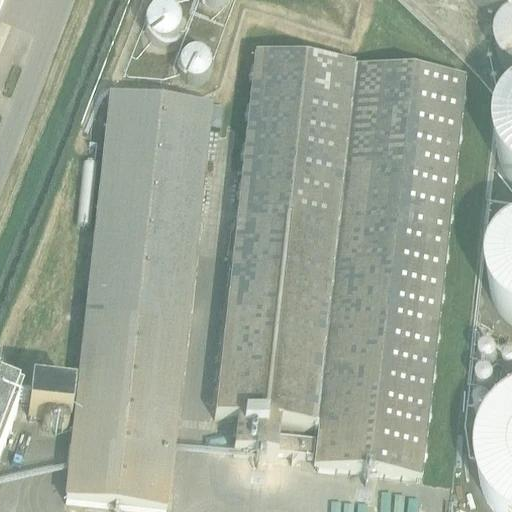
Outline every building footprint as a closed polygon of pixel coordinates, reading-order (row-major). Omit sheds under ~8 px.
[(201,0),(202,1),(204,3),(205,5),(207,6),(209,8),(211,8),(213,9),(216,9),(218,8),(220,8),(222,6),(224,5),(225,3),(227,1),(226,0),(201,0)] [(511,0),(473,0),(474,0),(477,4),(480,8),(484,10),(489,12),(493,13),(498,14),(503,13),(507,12),(511,10),(511,9),(511,0)] [(177,32),(177,29),(176,27),(175,24),(174,21),(172,19),(170,17),(168,15),(165,14),(162,13),(160,13),(157,13),(154,14),(151,15),(149,17),(147,19),(145,21),(144,24),(143,26),(142,29),(142,32),(143,35),(144,38),(145,40),(147,43),(150,44),(152,46),(155,47),(158,47),(161,47),(164,47),(166,46),(169,45),(171,43),(173,41),(175,38),(176,35),(177,32)] [(511,22),(510,24),(506,27),(503,31),(500,35),(499,40),(498,45),(497,50),(498,55),(500,60),(502,64),(505,68),(508,72),(511,74),(511,22)] [(222,27),(197,42),(209,63),(235,49),(222,27)] [(205,63),(203,61),(201,59),(199,58),(197,57),(194,56),(192,56),(189,57),(187,57),(184,58),(182,60),(180,62),(179,64),(178,66),(177,68),(177,71),(177,73),(177,76),(178,78),(180,80),(181,82),(183,84),(186,85),(188,86),(191,87),(193,87),(196,86),(198,85),(201,84),(203,82),(204,80),(206,78),(207,76),(207,73),(207,70),(207,68),(206,65),(205,63)] [(313,469),(410,479),(420,481),(464,85),(254,62),(214,422),(236,425),(233,458),(275,462),(276,457),(298,459),(300,444),(278,442),(280,430),(317,434),(313,469)] [(65,505),(123,511),(165,511),(207,131),(209,113),(110,103),(65,505)] [(209,113),(207,131),(219,133),(221,112),(209,110),(209,113)] [(511,116),(508,121),(504,129),(501,137),(499,145),(499,154),(500,162),(503,171),(507,178),(511,184),(511,116)] [(511,246),(507,250),(502,256),(497,262),(493,270),(491,277),(490,285),(491,293),(493,301),(496,309),(500,316),(506,322),(511,326),(511,246)] [(27,419),(70,423),(73,398),(30,394),(27,419)] [(511,511),(511,408),(509,411),(500,418),(492,428),(486,438),(481,450),(479,462),(479,474),(481,486),(485,498),(490,509),(493,511),(511,511)] [(0,458),(15,419),(0,413),(0,458)]
